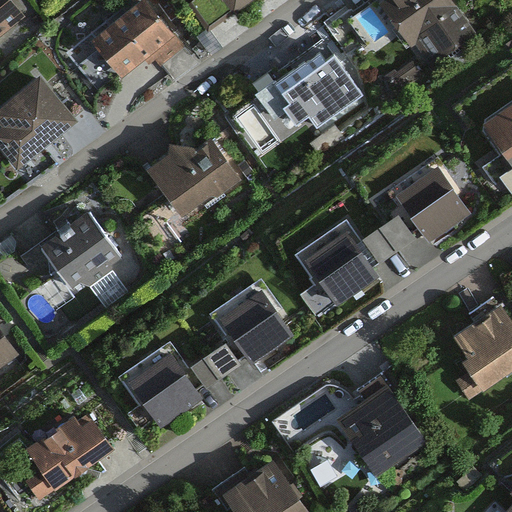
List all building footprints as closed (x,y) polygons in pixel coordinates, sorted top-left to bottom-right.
[(0,0),(0,37),(25,17),(11,0),(0,0)] [(160,68),(184,49),(145,0),(143,0),(88,43),(119,82),(151,57),(160,68)] [(222,0),(234,15),(254,0),(222,0)] [(451,0),(381,0),(376,5),(406,44),(411,41),(430,66),(476,32),(451,0)] [(300,126),(350,90),(319,47),(269,83),(300,126)] [(422,75),(412,62),(391,78),(401,91),(422,75)] [(0,110),(0,128),(0,129),(0,155),(16,174),(77,122),(39,78),(0,110)] [(511,97),(479,119),(511,168),(511,97)] [(212,198),(238,180),(207,138),(192,148),(188,142),(145,174),(178,217),(209,194),(212,198)] [(429,239),(471,209),(438,164),(396,194),(429,239)] [(381,257),(416,233),(398,207),(363,231),(381,257)] [(69,294),(121,255),(89,213),(37,252),(69,294)] [(346,217),(296,249),(315,280),(301,289),(317,314),(382,273),(346,217)] [(255,291),(214,321),(248,368),(289,338),(255,291)] [(454,384),(467,403),(511,371),(511,329),(497,309),(451,342),(466,363),(460,367),(466,375),(454,384)] [(0,368),(23,352),(0,320),(0,368)] [(201,394),(236,369),(220,346),(185,370),(201,394)] [(167,355),(123,384),(155,433),(199,404),(167,355)] [(372,480),(427,441),(388,385),(386,386),(379,376),(355,393),(362,402),(332,423),(372,480)] [(33,478),(45,497),(125,445),(106,416),(95,423),(88,413),(38,446),(51,466),(33,478)] [(303,511),(308,509),(274,456),(229,485),(247,511),(303,511)] [(511,511),(511,502),(503,511),(511,511)]
